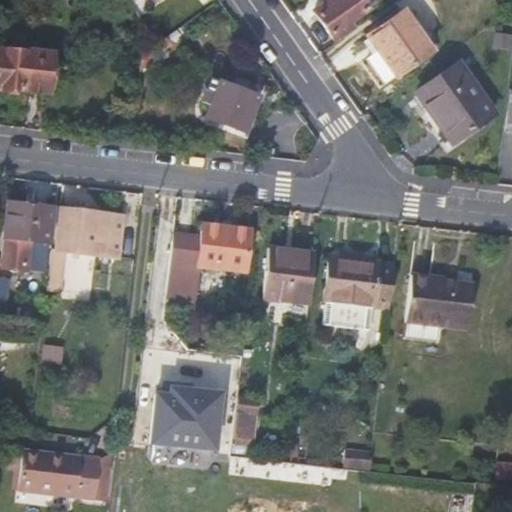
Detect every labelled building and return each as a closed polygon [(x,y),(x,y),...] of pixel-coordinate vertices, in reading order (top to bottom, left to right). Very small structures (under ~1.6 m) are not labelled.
[(327,0),(309,13),(331,41),(351,27),(348,23),(378,2),(376,0),(338,0),(333,4),(329,0),(327,0)] [(385,61),(378,66),(374,68),(384,83),(431,52),(402,11),(366,35),(385,61)] [(511,46),(511,33),(494,33),(493,48),(511,50),(511,46)] [(360,40),(378,66),(385,61),(366,35),(360,40)] [(24,53),(0,50),(0,91),(19,94),(19,91),(27,92),(31,51),(24,51),(24,53)] [(50,64),(51,54),(31,51),(27,92),(46,94),(47,84),(48,84),(53,84),(54,79),(55,69),(56,64),(50,64)] [(457,62),(414,93),(451,145),(494,113),(457,62)] [(208,81),(201,101),(209,106),(205,118),(243,133),(256,97),(242,92),(243,85),(234,83),(232,88),(218,82),(217,84),(208,81)] [(511,92),(508,92),(503,130),(511,130),(511,92)] [(47,207),(5,202),(1,238),(3,238),(0,259),(0,268),(23,271),(27,241),(43,243),(47,207)] [(55,208),(51,252),(62,253),(115,259),(121,217),(100,214),(55,208)] [(244,272),(250,232),(200,225),(198,241),(171,237),(168,263),(163,301),(190,304),(194,266),(211,268),(227,270),(244,272)] [(46,266),(49,244),(43,243),(27,241),(24,263),(46,266)] [(58,293),(62,253),(51,252),(47,292),(58,293)] [(307,308),(313,258),(265,252),(260,302),(307,308)] [(369,331),(372,310),(386,312),(392,266),(328,257),(320,325),(369,331)] [(226,279),(227,270),(211,268),(210,277),(226,279)] [(433,278),(409,274),(402,341),(436,345),(440,327),(467,330),(472,285),(433,280),(433,278)] [(149,447),(210,454),(216,396),(169,391),(168,399),(154,398),(149,447)] [(235,397),(230,439),(233,439),(233,445),(246,446),(246,441),(251,441),(255,400),(235,397)] [(17,492),(95,499),(98,463),(78,460),(79,458),(21,452),(21,455),(17,492)] [(12,491),(17,492),(21,455),(15,454),(12,491)] [(111,464),(98,463),(95,499),(107,501),(111,464)]
